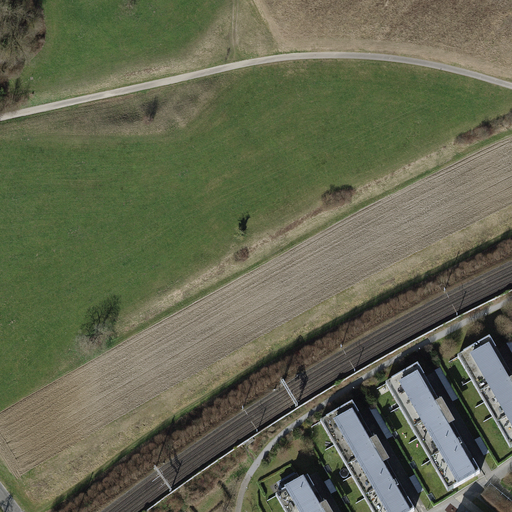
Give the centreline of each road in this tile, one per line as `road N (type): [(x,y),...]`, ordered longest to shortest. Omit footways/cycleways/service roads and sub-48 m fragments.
road 1 (track): [(39,511),(255,361),(511,225)]
road 2 (track): [(511,86),(406,59),(305,54),(0,115)]
